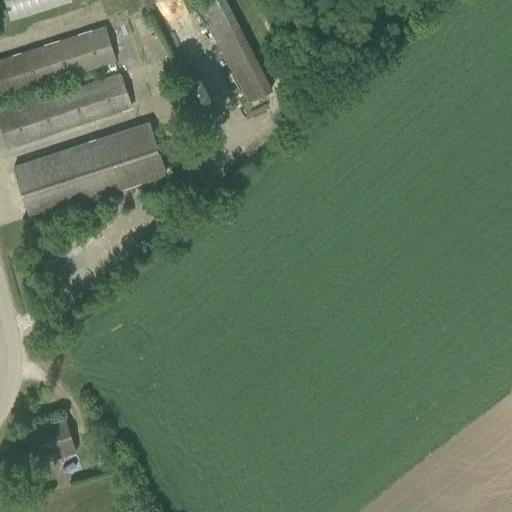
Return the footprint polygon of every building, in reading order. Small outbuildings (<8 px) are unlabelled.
[(1,0),(8,20),(73,0),(1,0)] [(270,103),(217,6),(193,18),(246,116),(270,103)] [(104,27),(0,60),(0,96),(55,80),(115,62),(104,27)] [(0,110),(0,128),(6,148),(129,107),(118,74),(0,110)] [(13,166),(30,218),(165,173),(148,122),(13,166)] [(25,432),(36,463),(75,450),(64,418),(25,432)]
